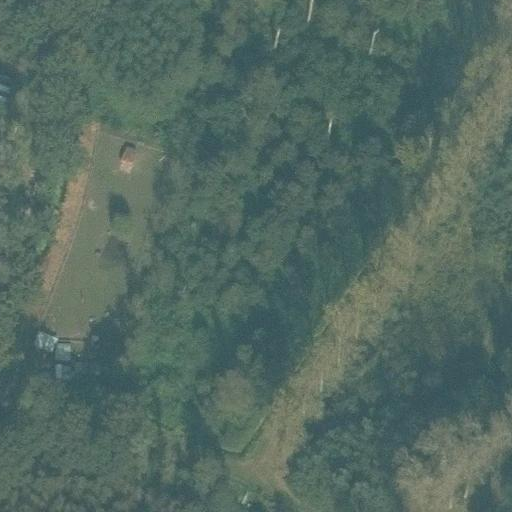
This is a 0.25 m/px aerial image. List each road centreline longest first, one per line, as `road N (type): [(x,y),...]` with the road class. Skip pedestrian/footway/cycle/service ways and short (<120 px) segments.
road 1 (track): [(239,466),(267,452),(511,69)]
road 2 (track): [(60,0),(38,121),(0,256)]
road 3 (track): [(239,466),(169,436),(0,403)]
